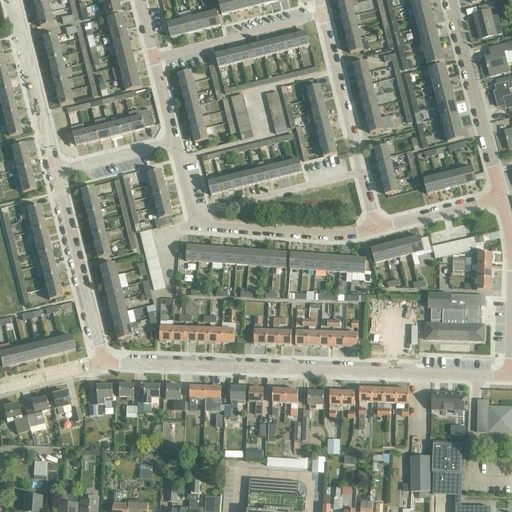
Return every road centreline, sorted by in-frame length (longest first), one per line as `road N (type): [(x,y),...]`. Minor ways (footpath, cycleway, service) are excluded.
road 1 (residential): [(477,376),(103,362)]
road 2 (residential): [(499,196),(448,0)]
road 3 (residential): [(103,362),(56,175)]
road 4 (residential): [(56,175),(12,0)]
road 5 (residential): [(375,228),(215,228),(198,220)]
road 6 (residential): [(322,14),(153,57)]
road 7 (residential): [(198,220),(361,172)]
road 8 (residential): [(361,172),(322,14)]
road 9 (residential): [(477,376),(474,479),(511,480)]
road 10 (residential): [(499,196),(375,228)]
road 11 (residential): [(56,175),(173,143)]
